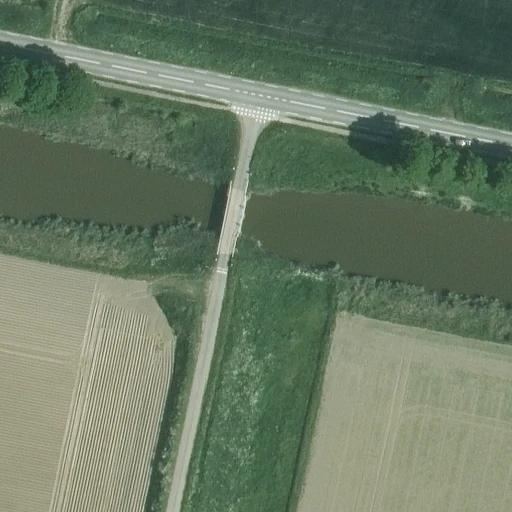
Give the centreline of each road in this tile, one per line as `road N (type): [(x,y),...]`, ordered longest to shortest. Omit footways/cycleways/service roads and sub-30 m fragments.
road 1 (unclassified): [(171,511),(258,96)]
road 2 (tertiary): [(258,96),(0,45)]
road 3 (tertiary): [(511,147),(258,96)]
